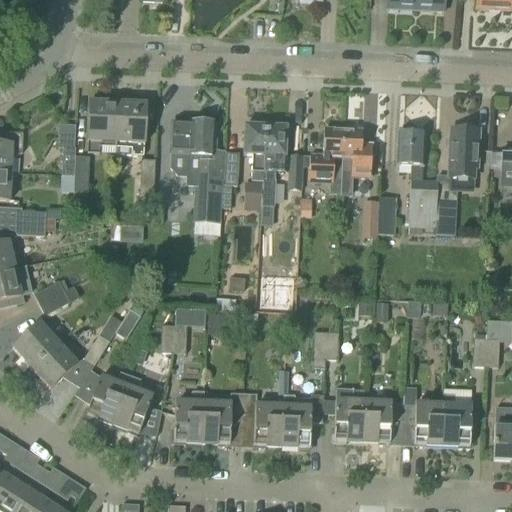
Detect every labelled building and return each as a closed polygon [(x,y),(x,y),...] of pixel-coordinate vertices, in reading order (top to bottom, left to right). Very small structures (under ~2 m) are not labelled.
[(414,13),(415,0),(387,0),(387,12),(414,13)] [(443,15),(443,0),(415,0),(414,13),(443,15)] [(475,0),(474,13),(493,14),(494,0),(475,0)] [(511,0),(494,0),(493,14),(511,14),(511,0)] [(99,149),(116,150),(116,146),(118,105),(109,105),(110,101),(91,101),(90,104),(89,104),(86,156),(98,157),(99,149)] [(124,106),(118,105),(116,146),(116,150),(116,158),(142,159),(145,107),(143,107),(143,103),(124,102),(124,106)] [(189,126),(189,127),(171,126),(169,171),(176,180),(186,180),(194,180),(192,225),(219,228),(224,155),(214,154),(214,143),(213,143),(214,127),(189,126)] [(265,127),(253,126),(253,129),(244,128),(243,158),(252,159),(251,184),(262,184),(265,127)] [(276,127),(265,127),(262,184),(262,187),(261,210),(271,210),(274,211),(275,184),(274,184),(275,160),(284,160),(285,130),(276,130),(276,127)] [(60,179),(73,180),(74,161),(74,152),(73,152),(74,129),(58,128),(57,151),(62,152),(60,179)] [(342,130),(331,130),(331,132),(323,132),(321,160),(319,160),(319,158),(309,158),(308,171),(310,171),(309,184),(329,185),(328,198),(339,198),(342,130)] [(360,163),(361,134),(353,133),(353,131),(342,130),(339,198),(349,199),(350,179),(371,180),(372,164),(360,163)] [(472,171),(476,171),(478,134),(450,132),(447,181),(472,182),(472,171)] [(421,185),(423,136),(397,135),(396,168),(410,169),(407,231),(434,232),(434,226),(436,186),(434,186),(434,184),(433,184),(433,186),(421,185)] [(0,147),(0,176),(10,177),(10,160),(21,157),(22,137),(6,136),(5,148),(0,147)] [(511,173),(511,151),(501,152),(500,173),(511,173)] [(230,190),(237,190),(238,157),(225,157),(223,190),(222,190),(221,211),(228,211),(230,190)] [(289,160),(288,193),(301,193),(302,160),(289,160)] [(72,196),(75,196),(86,197),(88,162),(74,161),(73,180),(72,196)] [(139,200),(152,200),(154,164),(140,163),(139,200)] [(10,177),(0,176),(0,204),(8,205),(10,177)] [(447,193),(448,185),(434,184),(434,186),(436,186),(434,226),(453,227),(454,193),(447,193)] [(260,214),(261,210),(262,187),(244,186),(242,213),(260,214)] [(395,201),(379,200),(377,238),(394,239),(395,201)] [(310,222),(311,202),(300,202),(299,221),(310,222)] [(260,214),(260,228),(271,228),(271,210),(261,210),(260,214)] [(44,221),(45,216),(16,214),(16,227),(44,228),(44,221)] [(362,241),(375,241),(376,220),(363,219),(362,241)] [(44,228),(16,227),(15,239),(44,240),(44,234),(53,234),(54,222),(53,222),(44,221),(44,228)] [(142,229),(119,228),(119,245),(142,246),(142,229)] [(196,231),(195,242),(221,246),(222,235),(196,231)] [(0,275),(14,272),(8,247),(14,245),(12,237),(0,236),(0,275)] [(14,272),(0,275),(0,304),(5,304),(6,310),(22,306),(20,298),(29,296),(24,271),(26,271),(25,270),(14,272)] [(67,280),(33,298),(38,309),(73,291),(67,280)] [(73,291),(38,309),(44,320),(79,301),(73,291)] [(408,305),(407,321),(417,322),(419,318),(419,305),(408,305)] [(357,306),(357,314),(370,315),(370,307),(357,306)] [(387,308),(376,307),(375,325),(386,326),(387,308)] [(125,345),(140,322),(128,314),(114,337),(125,345)] [(207,317),(206,338),(226,339),(227,318),(207,317)] [(11,351),(30,371),(57,347),(38,326),(11,351)] [(103,330),(97,340),(107,346),(113,336),(103,330)] [(173,358),(173,357),(174,330),(161,330),(159,357),(173,358)] [(173,357),(173,358),(185,359),(187,331),(174,330),(173,357)] [(325,365),(326,338),(314,337),(312,372),(324,372),(324,365),(325,365)] [(339,338),(326,338),(325,365),(338,366),(339,338)] [(107,346),(97,340),(82,363),(93,370),(108,346),(107,346)] [(483,371),(484,343),(472,343),(471,371),(483,371)] [(497,344),(484,343),(483,371),(496,372),(497,344)] [(57,347),(30,371),(49,392),(76,368),(57,347)] [(95,425),(96,422),(111,428),(129,379),(118,375),(114,387),(99,381),(84,420),(95,425)] [(277,398),(283,398),(286,398),(286,375),(278,375),(277,398)] [(126,434),(125,436),(137,440),(152,400),(135,394),(139,383),(129,379),(111,428),(126,434)] [(440,449),(442,410),(414,408),(415,391),(404,391),(403,408),(401,448),(412,448),(412,450),(424,451),(424,448),(440,449)] [(443,392),(442,410),(440,449),(457,450),(456,452),(468,453),(471,394),(443,392)] [(335,393),(335,404),(333,447),(344,447),(345,445),(361,446),(363,406),(363,394),(335,393)] [(201,447),(203,407),(203,394),(191,394),(190,406),(174,405),(172,448),(184,449),(184,446),(201,447)] [(203,407),(201,447),(217,448),(216,450),(228,450),(228,448),(240,449),(242,417),(243,398),(230,397),(230,408),(203,407)] [(243,398),(242,417),(240,449),(252,449),(252,451),(264,452),(264,450),(281,450),(282,411),(254,409),(254,398),(243,398)] [(282,411),(281,450),(296,451),(296,453),(308,454),(310,426),(322,427),(323,399),(309,398),(309,402),(294,401),(294,399),(286,398),(283,398),(282,411)] [(494,411),(492,463),(511,464),(511,401),(511,402),(511,412),(494,411)] [(389,447),(401,448),(403,408),(390,407),(363,406),(361,446),(377,446),(377,449),(388,449),(389,447)] [(0,451),(0,454),(6,458),(14,447),(6,442),(0,451)] [(35,467),(27,479),(34,484),(42,472),(35,467)] [(42,488),(49,476),(42,472),(34,484),(42,488)] [(0,494),(8,481),(0,475),(0,494)] [(0,511),(16,511),(28,494),(8,481),(0,494),(0,511)] [(69,499),(77,504),(85,492),(77,487),(69,499)] [(28,494),(16,511),(43,511),(47,506),(28,494)]
